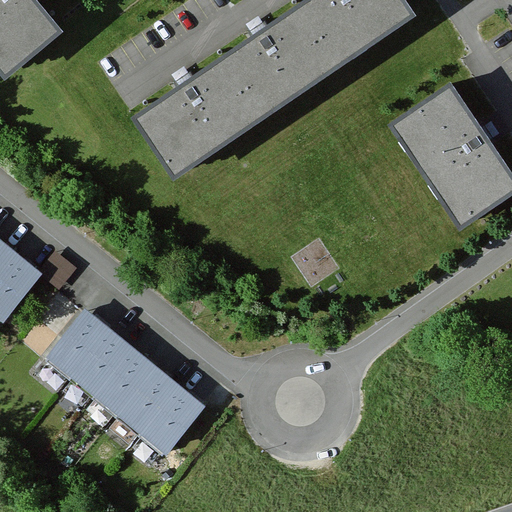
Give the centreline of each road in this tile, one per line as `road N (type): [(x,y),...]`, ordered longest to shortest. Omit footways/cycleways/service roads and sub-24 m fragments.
road 1 (residential): [(261,382),(0,177)]
road 2 (residential): [(511,241),(329,371)]
road 3 (residential): [(261,382),(258,410),(272,433),(312,440),(340,410),(329,371)]
